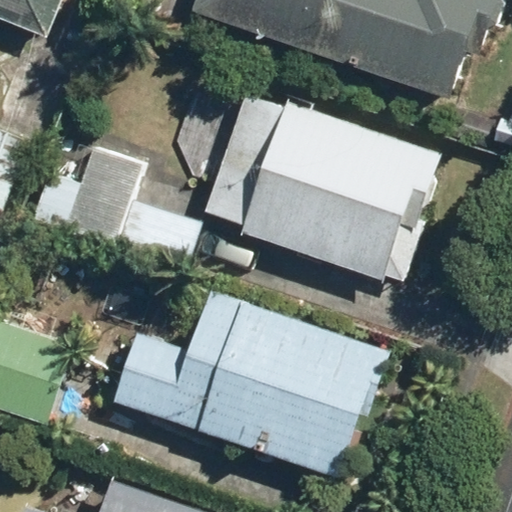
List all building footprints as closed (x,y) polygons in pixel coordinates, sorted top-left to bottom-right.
[(70,0),(0,0),(0,10),(56,34),(70,0)] [(200,0),(198,6),(456,95),(473,47),(486,51),(504,0),(200,0)] [(246,228),(410,278),(450,148),(292,97),(291,101),(253,89),(217,209),(249,219),(246,228)] [(37,143),(0,127),(0,208),(9,212),(37,143)] [(148,160),(101,145),(89,182),(55,171),(39,220),(122,247),(125,239),(201,264),(213,227),(134,201),(148,160)] [(146,328),(122,394),(347,473),(382,376),(387,378),(398,347),(217,283),(195,345),(146,328)] [(84,340),(0,319),(0,404),(64,421),(84,340)] [(229,511),(119,475),(106,511),(74,511),(35,499),(30,511),(229,511)]
